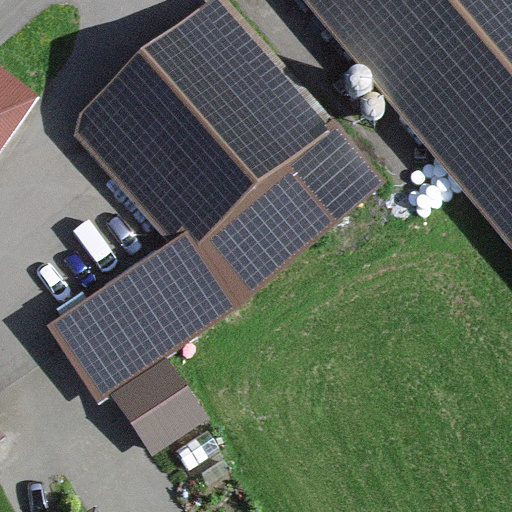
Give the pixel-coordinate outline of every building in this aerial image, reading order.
[(511,0),(296,0),(511,259),(511,0)] [(210,13),(82,138),(247,308),(376,184),(210,13)] [(0,139),(18,114),(0,100),(0,139)] [(170,258),(47,337),(93,407),(216,328),(170,258)] [(166,370),(118,405),(156,458),(205,424),(166,370)]
